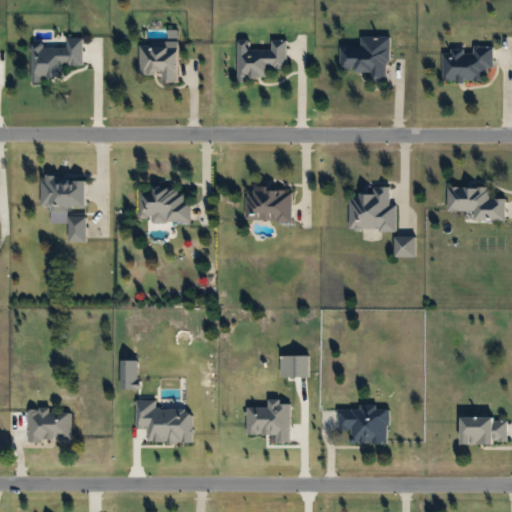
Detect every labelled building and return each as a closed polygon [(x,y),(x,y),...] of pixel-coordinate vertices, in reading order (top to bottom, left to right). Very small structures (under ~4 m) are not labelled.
[(358,47),(359,36),(389,38),(387,83),(370,82),(370,73),(342,72),(343,47),(358,47)] [(65,47),(65,38),(82,38),(83,66),(61,67),(61,79),(35,80),(34,47),(65,47)] [(237,40),(250,40),(250,49),(270,49),(270,40),(286,41),(286,76),(237,76),(237,40)] [(159,75),(139,75),(138,42),(177,42),(178,84),(159,84),(159,75)] [(487,82),(441,82),(441,50),(471,50),(471,46),(492,46),(493,70),(487,70),(487,82)] [(40,208),(40,177),(86,177),(86,208),(40,208)] [(511,200),(511,221),(471,222),(471,212),(446,212),(446,188),(488,187),(489,200),(511,200)] [(163,222),(163,218),(137,218),(137,188),(181,188),(181,201),(190,201),(190,222),(163,222)] [(395,204),(395,231),(347,231),(348,196),(372,196),(372,188),(388,188),(388,204),(395,204)] [(244,189),(291,189),(291,223),(244,223),(244,189)] [(67,242),(67,218),(86,218),(86,242),(67,242)] [(387,407),(387,444),(349,444),(349,431),(336,431),(336,406),(387,407)] [(27,411),(70,411),(70,440),(27,440),(27,411)] [(458,444),(458,417),(511,417),(511,444),(458,444)]
